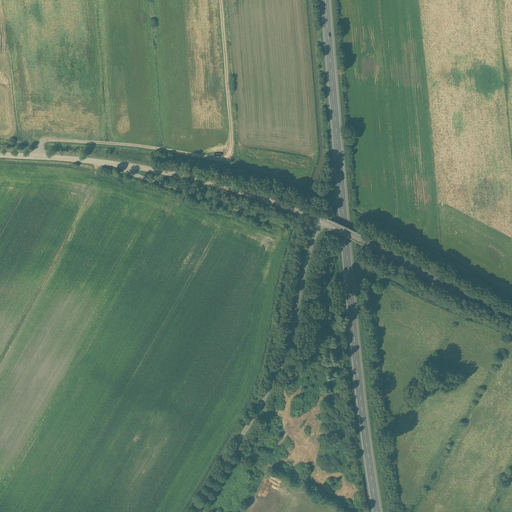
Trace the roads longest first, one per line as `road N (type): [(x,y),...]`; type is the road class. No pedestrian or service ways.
road 1 (primary): [(377,511),(325,0)]
road 2 (unclassified): [(319,219),(188,177),(0,155)]
road 3 (residential): [(319,219),(280,362),(196,511)]
road 4 (track): [(36,156),(49,139),(129,145),(293,180)]
road 5 (unclassified): [(511,316),(319,219)]
road 6 (track): [(125,165),(287,228)]
road 7 (track): [(221,161),(231,151),(221,0)]
road 8 (track): [(511,290),(403,227)]
